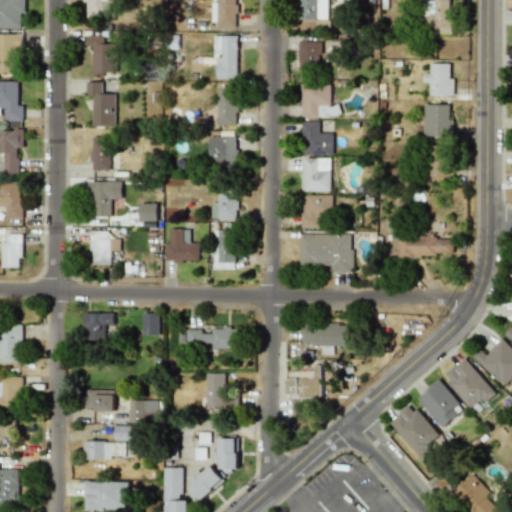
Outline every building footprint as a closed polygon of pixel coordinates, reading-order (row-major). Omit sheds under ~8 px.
[(0,0),(0,28),(20,28),(21,14),(24,14),(24,0),(0,0)] [(86,0),(86,16),(114,17),(114,0),(86,0)] [(211,26),(236,26),(236,0),(217,0),(217,1),(212,1),(211,26)] [(327,0),(299,0),(299,20),(327,19),(327,0)] [(451,34),(450,0),(425,0),(425,19),(432,19),(433,34),(451,34)] [(0,33),(0,74),(21,75),(22,34),(0,33)] [(237,78),(237,35),(213,36),(213,57),(216,57),(216,79),(237,78)] [(116,73),(117,38),(93,37),(92,72),(116,73)] [(320,42),(299,41),(298,69),(319,69),(320,42)] [(449,64),(429,63),(429,73),(423,73),(423,82),(429,82),(429,95),(453,96),(453,78),(449,78),(449,64)] [(18,82),(0,81),(0,115),(3,116),(3,121),(22,121),(23,105),(18,105),(18,82)] [(92,126),(115,126),(115,94),(102,93),(102,82),(86,82),(85,96),(93,96),(92,126)] [(330,105),(330,84),(300,85),(301,117),(339,116),(339,105),(330,105)] [(237,125),(237,87),(217,88),(218,126),(237,125)] [(451,104),(423,105),(423,137),(451,136),(451,104)] [(332,133),(319,133),(319,121),(301,121),(302,155),(332,154),(332,133)] [(0,129),(0,153),(4,153),(4,173),(17,173),(17,148),(23,148),(24,130),(0,129)] [(236,137),(209,136),(209,165),(236,165),(236,137)] [(91,169),(110,170),(110,137),(92,137),(91,169)] [(452,178),(453,146),(428,145),(427,177),(452,178)] [(330,191),(330,159),(301,158),(300,191),(330,191)] [(121,181),(90,182),(90,216),(111,216),(110,199),(121,199),(121,181)] [(20,182),(0,182),(0,206),(6,206),(6,219),(21,219),(20,182)] [(236,219),(237,192),(217,192),(217,202),(211,202),(211,219),(236,219)] [(319,228),(319,216),(332,216),(333,195),(302,195),(301,228),(319,228)] [(157,203),(139,203),(139,221),(157,221),(157,203)] [(199,242),(190,242),(190,229),(170,229),(169,242),(166,242),(165,261),(198,261),(199,242)] [(90,263),(110,264),(111,251),(119,251),(119,239),(107,239),(107,231),(91,230),(90,263)] [(21,234),(2,234),(2,267),(21,268),(21,234)] [(351,234),(298,234),(299,267),(332,266),(332,272),(352,272),(351,234)] [(397,255),(453,256),(453,239),(435,239),(435,235),(397,234),(397,255)] [(114,324),(114,313),(84,313),(84,338),(105,338),(105,325),(114,324)] [(142,313),(142,334),(159,334),(158,313),(142,313)] [(351,324),(301,325),(302,346),(351,345),(351,324)] [(0,325),(0,362),(22,362),(21,325),(0,325)] [(239,328),(212,328),(212,334),(201,334),(201,329),(186,329),(186,348),(239,348),(239,328)] [(511,378),(511,347),(502,338),(487,355),(480,348),(473,356),(505,386),(511,378)] [(474,410),(495,391),(465,358),(443,376),(474,410)] [(286,394),(298,394),(298,398),(321,397),(320,369),(313,369),(313,379),(286,379),(286,394)] [(225,373),(206,373),(207,409),(238,408),(238,397),(226,398),(225,373)] [(21,378),(1,377),(1,382),(0,382),(0,408),(21,408),(21,378)] [(444,428),(465,408),(439,380),(418,399),(444,428)] [(114,411),(114,390),(85,389),(85,410),(114,411)] [(129,423),(158,422),(158,400),(129,401),(129,423)] [(441,437),(411,403),(389,423),(420,457),(441,437)] [(0,436),(14,437),(15,421),(0,420),(0,436)] [(131,440),(131,426),(114,425),(113,440),(131,440)] [(238,470),(237,438),(218,438),(219,470),(238,470)] [(124,456),(124,442),(83,441),(83,459),(111,459),(111,456),(124,456)] [(192,478),(195,481),(189,487),(201,500),(224,480),(209,463),(192,478)] [(163,511),(188,511),(188,498),(183,498),(182,468),(163,468),(163,511)] [(0,508),(17,508),(17,469),(0,469),(0,508)] [(470,511),(501,511),(486,498),(491,492),(468,471),(449,492),(470,511)] [(127,482),(85,482),(84,509),(127,510),(127,482)]
